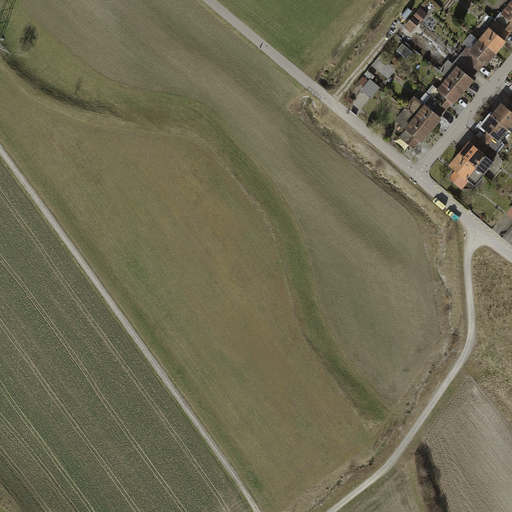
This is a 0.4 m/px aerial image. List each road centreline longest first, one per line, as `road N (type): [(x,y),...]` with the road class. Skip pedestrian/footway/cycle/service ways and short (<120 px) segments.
road 1 (track): [(257,511),(0,151)]
road 2 (track): [(329,511),(389,464),(469,347),(467,257),(482,231)]
road 3 (unclassified): [(208,0),(417,174)]
road 4 (residential): [(417,174),(511,63)]
road 5 (residential): [(417,174),(511,257)]
